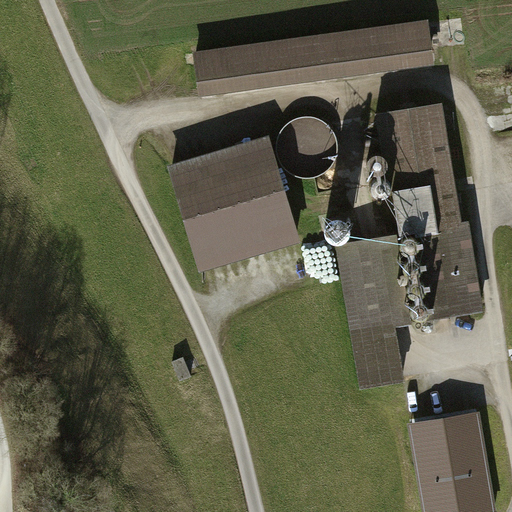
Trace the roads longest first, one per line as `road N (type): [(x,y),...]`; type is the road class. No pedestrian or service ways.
road 1 (track): [(511,416),(469,116),(437,76),(106,128)]
road 2 (unclassified): [(252,511),(185,288),(48,0)]
